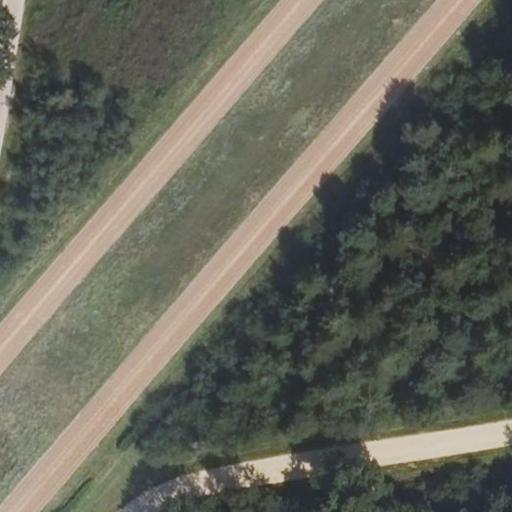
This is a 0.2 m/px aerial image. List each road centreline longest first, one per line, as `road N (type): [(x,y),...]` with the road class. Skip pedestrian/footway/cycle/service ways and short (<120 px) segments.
road 1 (track): [(23,511),(466,0)]
road 2 (track): [(0,349),(302,0)]
road 3 (track): [(120,511),(146,491),(180,482),(511,431)]
